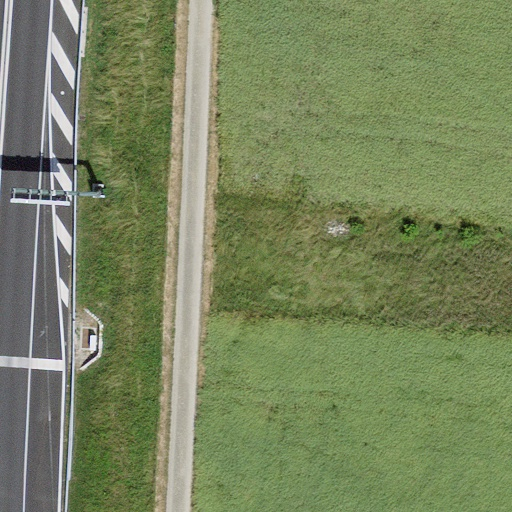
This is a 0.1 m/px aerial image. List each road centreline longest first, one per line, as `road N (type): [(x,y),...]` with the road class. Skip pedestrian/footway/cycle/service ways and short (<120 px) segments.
road 1 (motorway): [(2,511),(32,0)]
road 2 (track): [(179,511),(201,0)]
